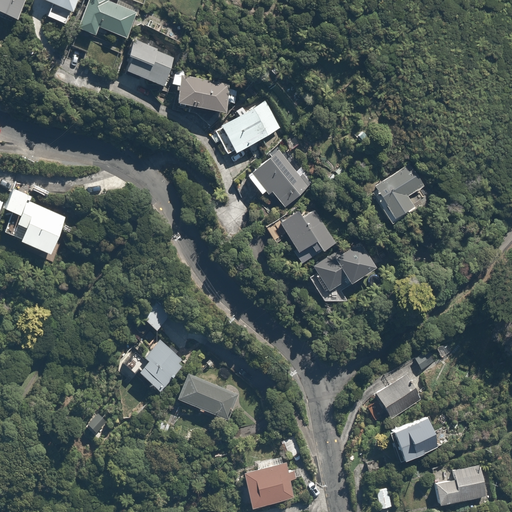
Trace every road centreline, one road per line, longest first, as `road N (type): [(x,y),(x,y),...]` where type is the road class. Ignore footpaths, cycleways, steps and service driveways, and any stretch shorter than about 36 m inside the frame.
road 1 (residential): [(341,511),(306,358),(207,269),(166,198),(114,160),(0,127)]
road 2 (track): [(318,389),(511,244)]
